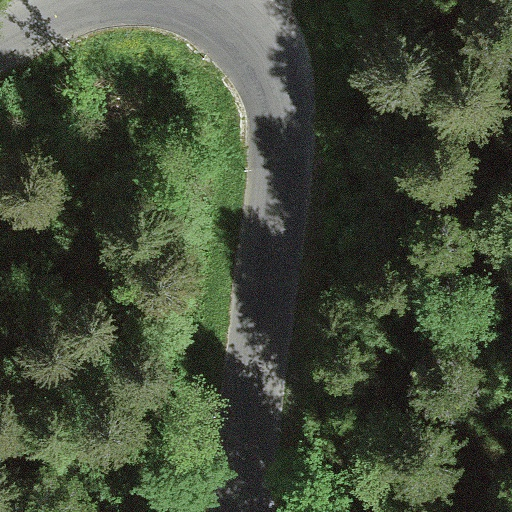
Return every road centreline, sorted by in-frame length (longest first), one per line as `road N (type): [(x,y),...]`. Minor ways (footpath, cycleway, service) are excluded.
road 1 (tertiary): [(201,0),(255,37),(278,90),(279,184),(242,511)]
road 2 (tertiary): [(0,47),(112,0)]
